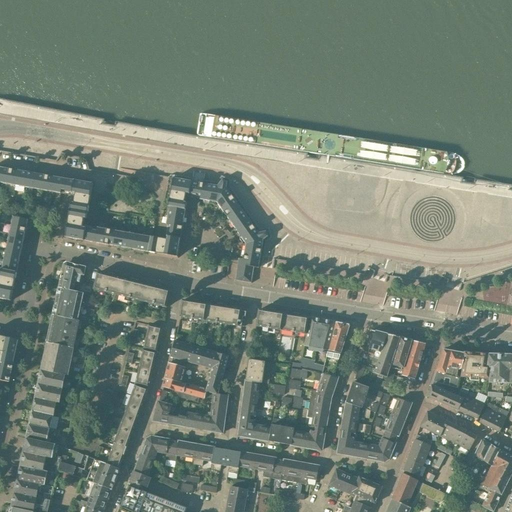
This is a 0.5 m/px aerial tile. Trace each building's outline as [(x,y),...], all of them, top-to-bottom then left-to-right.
[(0,182),(8,184),(11,169),(3,167),(1,176),(0,176),(0,182)] [(8,184),(17,186),(20,170),(11,169),(8,184)] [(17,186),(26,187),(29,172),(20,170),(17,186)] [(26,187),(35,189),(37,173),(29,172),(26,187)] [(35,189),(44,190),(46,175),(37,173),(35,189)] [(44,190),(52,192),(55,177),(46,175),(44,190)] [(61,193),(62,191),(64,178),(55,177),(52,192),(61,193)] [(62,191),(72,193),(76,194),(74,203),(71,203),(70,209),(71,209),(71,210),(86,212),(88,213),(93,183),(74,180),(64,178),(62,191)] [(168,207),(169,207),(186,210),(186,209),(187,209),(188,203),(185,203),(186,193),(190,194),(191,194),(201,196),(203,183),(198,182),(197,182),(193,181),(192,181),(174,178),(173,179),(169,206),(168,207)] [(224,197),(231,193),(227,187),(228,182),(223,179),(218,185),(212,184),(209,201),(217,202),(221,195),(224,197)] [(200,199),(209,201),(212,184),(203,183),(201,196),(200,199)] [(217,202),(221,209),(235,199),(231,193),(224,197),(221,195),(217,202)] [(221,209),(226,216),(240,206),(235,199),(221,209)] [(231,223),(245,213),(240,206),(226,216),(231,223)] [(169,207),(168,216),(184,219),(186,210),(169,207)] [(71,210),(70,215),(66,237),(95,243),(98,230),(83,227),(85,217),(86,212),(71,210)] [(231,223),(236,230),(250,220),(245,213),(231,223)] [(14,216),(12,225),(27,228),(29,219),(14,216)] [(168,216),(166,225),(170,225),(183,227),(184,219),(168,216)] [(236,230),(241,237),(255,227),(250,220),(236,230)] [(25,237),(27,228),(12,225),(10,234),(25,237)] [(150,236),(148,252),(150,252),(149,253),(155,254),(156,253),(177,257),(178,258),(179,258),(178,256),(181,238),(183,227),(170,225),(168,236),(167,240),(159,238),(152,237),(150,236)] [(98,227),(98,230),(95,243),(104,244),(107,229),(98,227)] [(241,237),(246,244),(254,242),(253,239),(260,234),(259,232),(255,227),(241,237)] [(115,230),(107,229),(104,244),(113,246),(115,230)] [(124,232),(115,230),(113,246),(121,247),(124,232)] [(133,233),(124,232),(121,247),(130,249),(133,233)] [(142,235),(133,233),(130,249),(139,250),(142,235)] [(23,246),(25,237),(10,234),(8,243),(23,246)] [(150,236),(142,235),(139,250),(148,252),(150,236)] [(261,255),(263,247),(255,245),(254,242),(246,244),(245,252),(261,255)] [(21,255),(23,246),(8,243),(6,252),(21,255)] [(4,261),(19,264),(21,255),(6,252),(4,261)] [(260,263),(261,258),(261,255),(245,252),(243,259),(239,258),(239,259),(238,264),(255,267),(254,267),(258,268),(259,268),(259,266),(260,263)] [(19,264),(4,261),(2,270),(17,273),(19,264)] [(65,264),(59,288),(80,292),(86,267),(67,263),(65,264)] [(235,280),(234,280),(235,281),(236,280),(243,282),(252,283),(252,282),(253,275),(254,267),(255,267),(238,264),(235,280)] [(17,273),(2,270),(1,275),(1,276),(0,280),(0,298),(11,301),(16,278),(17,273)] [(94,289),(118,295),(122,279),(113,277),(114,274),(108,273),(108,275),(98,273),(94,289)] [(142,301),(146,285),(137,283),(138,280),(132,279),(132,281),(122,279),(118,295),(142,301)] [(146,285),(142,301),(167,307),(171,291),(161,289),(162,286),(156,285),(155,287),(146,285)] [(59,288),(56,301),(81,307),(84,293),(80,292),(59,288)] [(180,317),(205,321),(208,304),(198,303),(199,300),(193,299),(193,302),(183,300),(180,317)] [(78,320),(81,307),(56,301),(53,315),(78,320)] [(217,306),(208,304),(205,321),(230,325),(232,308),(223,307),(223,304),(217,303),(217,306)] [(244,326),(247,312),(242,311),(242,310),(232,308),(230,325),(239,326),(244,326)] [(270,309),(269,311),(259,310),(257,326),(282,330),(284,314),(275,312),(275,310),(270,309)] [(293,315),(284,314),(282,330),(306,335),(309,318),(299,316),(300,314),(294,313),(293,315)] [(80,321),(78,320),(53,315),(50,329),(77,334),(80,321)] [(311,318),(305,346),(310,347),(310,348),(314,349),(314,348),(321,349),(321,351),(325,352),(325,350),(329,350),(329,349),(338,323),(311,318)] [(350,325),(338,323),(329,349),(342,351),(350,326),(350,325)] [(149,325),(147,337),(160,340),(163,328),(149,325)] [(50,329),(47,342),(74,348),(77,334),(50,329)] [(365,347),(364,351),(369,353),(367,360),(378,364),(388,334),(383,333),(375,331),(371,330),(365,347)] [(378,364),(375,373),(388,377),(389,375),(390,371),(392,365),(401,337),(388,334),(378,364)] [(0,352),(0,353),(0,380),(2,381),(7,382),(16,340),(0,336),(0,352)] [(160,340),(147,337),(144,349),(157,352),(160,340)] [(405,368),(413,341),(401,337),(392,365),(405,368)] [(174,340),(171,355),(189,360),(207,365),(202,387),(219,391),(229,356),(225,355),(213,351),(211,351),(202,348),(193,345),(189,345),(174,340)] [(426,344),(413,341),(405,368),(402,376),(415,379),(426,344)] [(71,362),(74,348),(47,342),(44,356),(71,362)] [(144,349),(141,360),(154,363),(157,352),(144,349)] [(323,373),(325,374),(333,376),(342,351),(329,349),(329,350),(325,365),(324,371),(323,373)] [(433,381),(456,387),(457,376),(463,376),(465,353),(444,349),(433,381)] [(465,353),(463,376),(469,377),(469,380),(478,380),(478,377),(489,378),(489,355),(465,353)] [(503,355),(497,355),(489,355),(489,378),(488,382),(509,383),(510,355),(503,355)] [(44,356),(42,370),(65,375),(68,375),(71,362),(44,356)] [(272,363),(249,359),(247,370),(270,373),(272,363)] [(141,360),(138,372),(152,375),(154,363),(141,360)] [(169,363),(166,376),(184,382),(188,366),(170,360),(169,363)] [(42,370),(39,383),(63,389),(63,384),(68,385),(69,380),(65,379),(65,375),(42,370)] [(270,373),(247,370),(246,380),(260,382),(269,383),(270,373)] [(138,372),(136,384),(148,388),(152,375),(138,372)] [(325,374),(321,384),(335,388),(338,378),(333,376),(325,374)] [(166,376),(163,387),(179,392),(183,393),(187,394),(191,395),(195,397),(199,398),(205,399),(205,397),(207,392),(216,394),(218,394),(219,391),(202,387),(187,382),(184,382),(166,376)] [(260,382),(246,380),(244,396),(258,398),(260,382)] [(354,382),(350,391),(366,397),(379,402),(381,397),(376,396),(372,394),(367,392),(369,388),(354,382)] [(60,401),(63,389),(39,383),(36,397),(57,402),(60,403),(60,401)] [(136,384),(132,394),(145,398),(148,388),(136,384)] [(331,399),(335,388),(321,384),(318,394),(331,399)] [(428,397),(438,401),(443,390),(432,385),(428,397)] [(164,405),(168,392),(163,390),(154,421),(166,423),(170,406),(164,405)] [(312,390),(309,410),(315,411),(328,414),(331,399),(318,394),(319,391),(317,391),(312,390)] [(453,395),(443,390),(438,401),(448,406),(453,395)] [(207,392),(205,397),(213,398),(212,405),(226,407),(228,396),(218,394),(216,394),(207,392)] [(362,408),(366,398),(350,392),(346,402),(362,408)] [(141,409),(145,398),(132,394),(128,404),(141,409)] [(448,406),(458,410),(463,399),(453,395),(448,406)] [(464,395),(463,399),(458,410),(468,415),(475,400),(464,395)] [(258,398),(244,396),(242,414),(256,416),(257,407),(263,408),(264,399),(258,398)] [(33,411),(53,416),(54,416),(57,402),(36,397),(33,411)] [(398,399),(392,414),(405,420),(412,404),(398,399)] [(475,400),(468,415),(478,420),(485,405),(475,400)] [(365,410),(362,408),(346,402),(344,415),(358,417),(364,418),(365,410)] [(128,404),(125,415),(137,419),(141,409),(128,404)] [(170,406),(166,423),(178,425),(180,417),(173,416),(175,408),(170,406)] [(211,415),(211,417),(225,419),(226,407),(214,406),(213,415),(211,415)] [(487,407),(482,417),(480,422),(490,427),(497,412),(487,407)] [(50,429),(53,416),(33,411),(30,424),(50,429)] [(180,417),(178,425),(179,425),(204,430),(206,416),(195,414),(181,411),(180,417)] [(312,426),(318,427),(326,428),(328,414),(315,411),(312,426)] [(420,426),(430,431),(438,416),(428,411),(420,426)] [(500,432),(507,417),(497,412),(490,427),(500,432)] [(256,416),(242,414),(239,435),(239,436),(252,438),(254,424),(255,420),(256,416)] [(387,427),(400,432),(405,420),(392,414),(387,427)] [(134,430),(137,419),(125,415),(121,425),(134,430)] [(355,432),(358,417),(344,415),(342,430),(355,432)] [(211,417),(206,416),(204,430),(223,433),(225,419),(211,417)] [(430,431),(434,433),(440,436),(447,421),(438,416),(430,431)] [(274,419),(272,427),(270,441),(280,443),(285,421),(274,419)] [(285,421),(280,443),(291,445),(294,431),(295,423),(285,421)] [(440,436),(450,441),(457,426),(447,421),(440,436)] [(30,424),(27,438),(47,443),(49,436),(58,438),(60,431),(50,429),(30,424)] [(254,424),(252,438),(270,441),(272,427),(258,425),(254,424)] [(121,425),(117,436),(130,440),(134,430),(121,425)] [(457,426),(450,441),(460,446),(467,431),(457,426)] [(308,448),(322,450),(326,428),(318,427),(317,431),(311,430),(311,434),(308,448)] [(387,427),(384,436),(397,441),(400,432),(387,427)] [(355,432),(342,430),(338,453),(354,456),(356,443),(354,442),(354,439),(355,432)] [(294,431),(291,445),(308,448),(311,434),(306,434),(294,431)] [(477,437),(467,431),(460,446),(469,451),(477,437)] [(113,446),(112,451),(124,455),(126,451),(130,440),(117,436),(113,446)] [(384,436),(380,447),(387,460),(389,459),(397,441),(384,436)] [(158,452),(166,453),(169,440),(151,437),(149,438),(158,452)] [(56,445),(47,443),(27,438),(24,452),(47,457),(53,458),(56,445)] [(154,460),(158,452),(149,438),(147,439),(141,455),(154,460)] [(415,439),(412,450),(427,456),(431,445),(423,442),(415,439)] [(170,440),(169,440),(166,453),(165,459),(176,461),(177,455),(180,442),(179,442),(170,440)] [(368,459),(370,445),(371,441),(366,440),(365,444),(356,443),(354,456),(368,459)] [(483,440),(474,456),(483,460),(492,445),(483,440)] [(177,455),(194,458),(197,445),(180,442),(177,455)] [(202,468),(211,469),(215,448),(211,447),(197,445),(194,458),(193,464),(203,466),(202,468)] [(368,459),(377,460),(385,462),(387,460),(380,447),(370,445),(368,459)] [(500,451),(492,445),(483,460),(482,461),(491,466),(500,451)] [(220,471),(222,463),(226,464),(229,465),(228,472),(238,474),(239,466),(242,452),(228,450),(215,448),(211,469),(220,471)] [(423,466),(427,456),(412,450),(408,460),(423,466)] [(112,451),(107,463),(120,468),(124,455),(112,451)] [(511,456),(500,451),(491,466),(487,474),(486,474),(479,485),(490,491),(501,496),(502,494),(511,473),(511,456)] [(44,471),(47,457),(24,452),(21,466),(44,471)] [(239,466),(255,469),(257,455),(245,453),(242,452),(239,466)] [(148,476),(154,460),(141,455),(135,471),(148,476)] [(263,477),(272,478),(275,459),(257,455),(255,469),(264,471),(263,477)] [(61,462),(62,460),(54,459),(51,472),(58,474),(59,470),(60,462),(61,462)] [(95,459),(87,479),(97,483),(112,489),(115,480),(120,468),(107,463),(95,459)] [(272,478),(282,480),(285,460),(284,460),(276,459),(275,459),(272,478)] [(282,480),(300,483),(304,464),(285,460),(282,480)] [(419,476),(423,466),(408,460),(406,466),(404,470),(419,476)] [(59,470),(80,477),(83,469),(61,462),(60,462),(59,470)] [(319,466),(304,464),(300,483),(307,484),(308,478),(317,480),(319,466)] [(48,472),(44,471),(21,466),(18,480),(40,484),(46,485),(48,472)] [(329,485),(341,490),(348,474),(336,469),(329,485)] [(133,477),(130,486),(145,492),(148,483),(150,477),(148,476),(135,471),(133,477)] [(190,482),(199,483),(200,478),(199,477),(200,473),(192,472),(191,476),(190,482)] [(392,499),(407,506),(418,479),(403,473),(392,499)] [(57,476),(51,474),(48,486),(54,487),(57,476)] [(359,478),(348,474),(341,490),(352,495),(359,478)] [(370,507),(372,502),(375,503),(383,486),(360,477),(359,478),(352,495),(353,494),(357,496),(355,501),(370,507)] [(18,480),(15,493),(39,499),(41,488),(39,487),(40,484),(18,480)] [(446,502),(449,495),(433,488),(419,481),(416,488),(421,490),(420,491),(430,496),(442,501),(442,500),(446,502)] [(97,483),(85,511),(103,511),(112,489),(97,483)] [(127,492),(121,509),(129,511),(185,511),(187,508),(161,498),(155,495),(155,496),(145,492),(130,486),(127,492)] [(255,489),(249,487),(248,490),(231,486),(228,499),(246,502),(248,492),(255,493),(255,489)] [(46,491),(44,499),(51,501),(53,493),(46,491)] [(494,511),(500,498),(501,496),(490,491),(482,506),(494,511)] [(37,509),(39,499),(15,493),(12,507),(34,511),(34,508),(37,509)] [(232,511),(244,511),(246,502),(228,499),(226,511),(232,511)] [(408,511),(411,508),(407,506),(392,499),(385,511),(408,511)] [(450,508),(454,501),(449,499),(446,506),(450,508)] [(369,511),(372,508),(370,507),(355,501),(352,508),(346,505),(344,510),(349,511),(369,511)]
